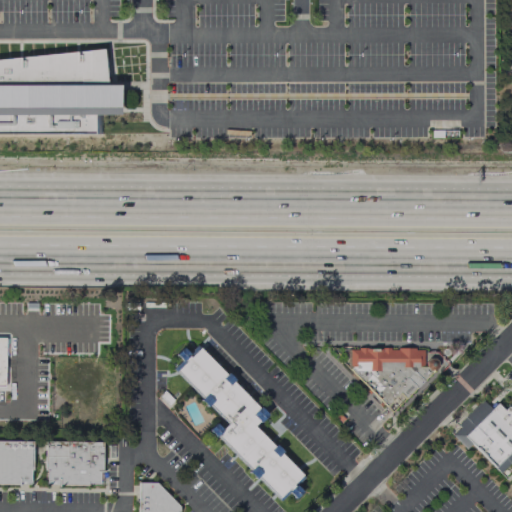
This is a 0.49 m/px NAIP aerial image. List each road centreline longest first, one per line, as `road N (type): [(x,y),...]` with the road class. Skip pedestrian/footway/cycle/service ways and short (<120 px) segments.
road 1 (motorway): [(0,254),(511,260)]
road 2 (motorway): [(511,211),(0,210)]
road 3 (residential): [(339,511),(511,338)]
